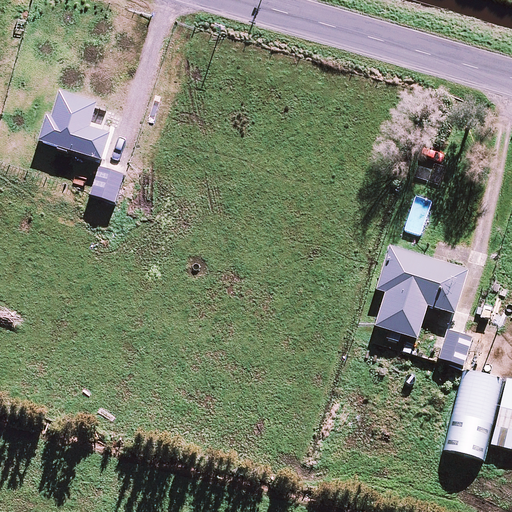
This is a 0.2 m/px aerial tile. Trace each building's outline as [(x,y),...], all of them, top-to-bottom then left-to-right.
[(123,121),(66,99),(48,145),(105,167),(123,121)] [(125,175),(104,169),(94,203),(79,199),(72,223),(108,233),(125,175)] [(468,274),(391,251),(378,293),(387,296),(375,336),(388,340),(390,333),(418,342),(428,308),(455,316),(468,274)] [(499,381),(464,374),(447,454),(482,462),(499,381)] [(511,381),(507,380),(492,446),(511,450),(511,381)]
